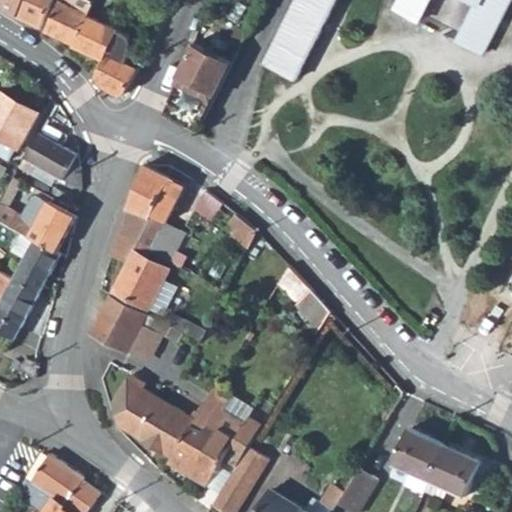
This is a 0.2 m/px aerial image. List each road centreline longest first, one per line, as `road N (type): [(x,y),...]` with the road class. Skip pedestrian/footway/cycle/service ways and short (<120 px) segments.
road 1 (residential): [(511,415),(424,370),(281,222),(186,140),(149,126),(130,129)]
road 2 (residential): [(70,420),(72,342),(130,129)]
road 3 (residential): [(130,129),(103,118),(46,60),(0,31)]
road 4 (residential): [(130,129),(191,0)]
road 5 (residential): [(174,511),(70,420)]
